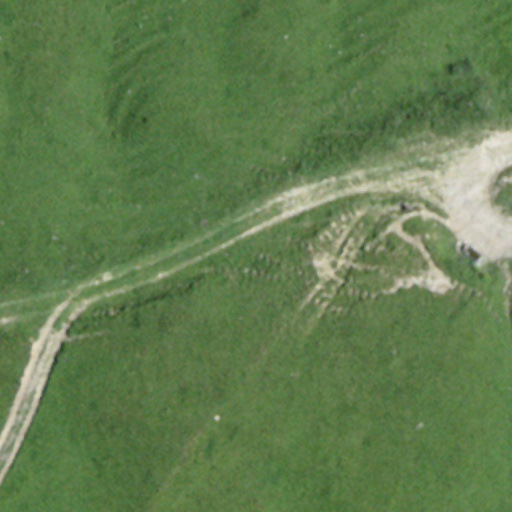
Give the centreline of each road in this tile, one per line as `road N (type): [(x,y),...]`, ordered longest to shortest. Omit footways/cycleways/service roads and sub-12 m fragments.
road 1 (track): [(78,296),(356,181),(412,173),(469,177)]
road 2 (track): [(0,461),(51,338),(78,296)]
road 3 (track): [(511,235),(476,220),(469,198),(469,177),(511,147)]
